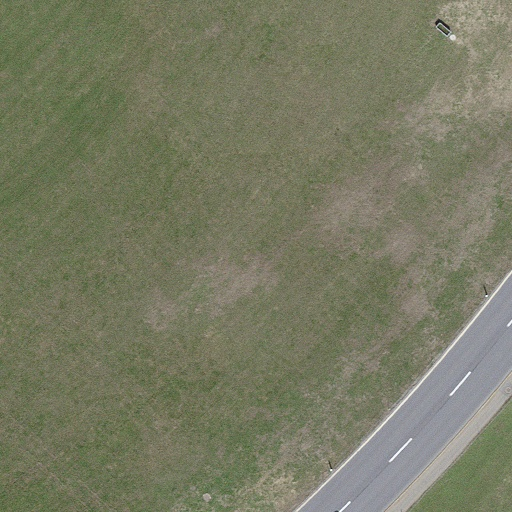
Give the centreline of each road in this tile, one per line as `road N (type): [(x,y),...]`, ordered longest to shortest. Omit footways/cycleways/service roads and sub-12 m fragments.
road 1 (track): [(488,354),(462,310),(443,237),(452,0)]
road 2 (secondary): [(342,511),(511,323)]
